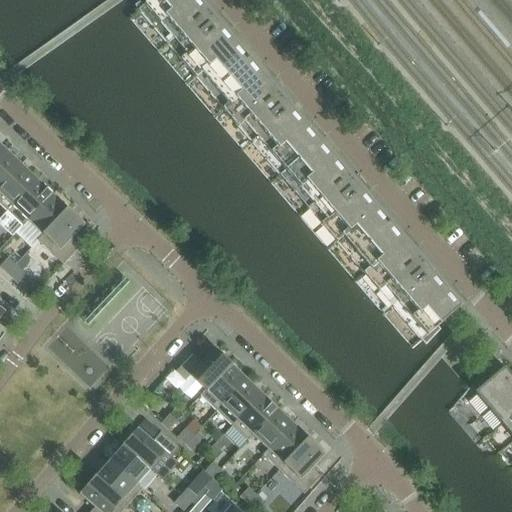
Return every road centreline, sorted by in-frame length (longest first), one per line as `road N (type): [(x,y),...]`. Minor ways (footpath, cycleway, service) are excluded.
road 1 (residential): [(511,338),(221,0)]
road 2 (residential): [(16,511),(208,297)]
road 3 (residential): [(377,458),(208,297)]
road 4 (residential): [(134,226),(45,318),(0,380)]
road 5 (residential): [(134,226),(0,99)]
